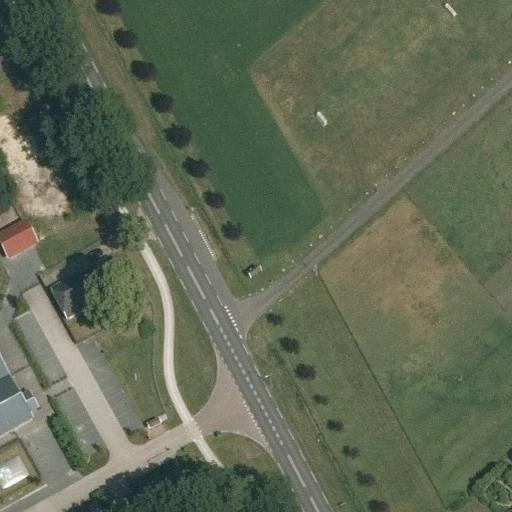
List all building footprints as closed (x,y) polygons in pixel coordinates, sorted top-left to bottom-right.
[(40,244),(27,220),(0,235),(0,243),(10,260),(40,244)] [(85,247),(95,246),(92,228),(82,230),(85,247)] [(127,289),(110,259),(52,291),(68,321),(127,289)] [(15,269),(0,274),(0,288),(2,293),(21,286),(15,269)] [(0,439),(34,421),(0,360),(0,439)]
